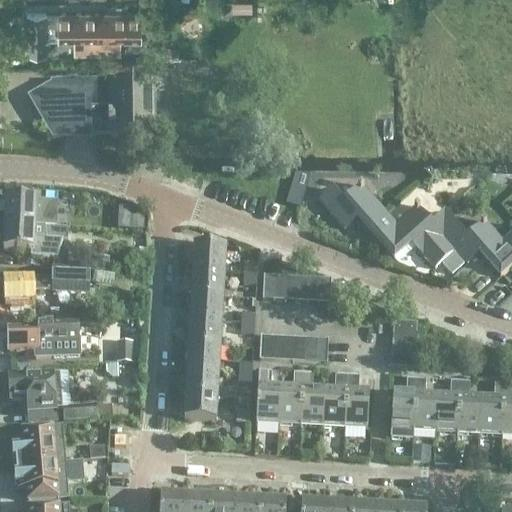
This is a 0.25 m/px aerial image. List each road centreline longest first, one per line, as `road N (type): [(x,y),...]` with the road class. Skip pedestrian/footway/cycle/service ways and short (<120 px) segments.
road 1 (residential): [(458,480),(153,466),(164,200)]
road 2 (residential): [(164,200),(511,326)]
road 3 (residential): [(0,171),(100,177),(164,200)]
